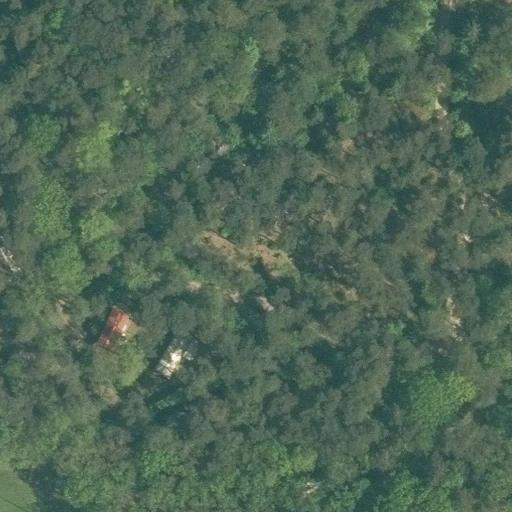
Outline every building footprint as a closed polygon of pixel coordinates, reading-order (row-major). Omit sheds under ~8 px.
[(10,285),(21,279),(0,241),(0,276),(4,275),(10,285)] [(69,348),(82,338),(56,302),(42,313),(69,348)] [(94,350),(110,357),(126,318),(110,311),(94,350)] [(200,348),(190,342),(177,335),(154,374),(167,381),(180,359),(190,364),(200,348)] [(0,406),(15,411),(20,393),(0,387),(0,406)]
